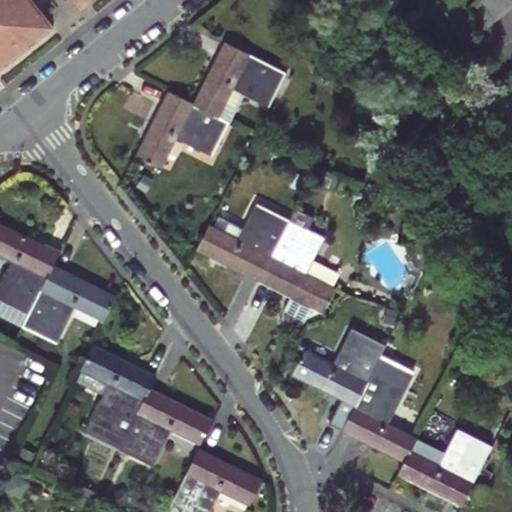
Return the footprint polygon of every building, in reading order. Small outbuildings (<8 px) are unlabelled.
[(0,0),(0,80),(33,51),(91,0),(0,0)] [(231,42),(200,106),(226,118),(240,89),(275,107),(292,72),(231,42)] [(200,106),(173,93),(143,156),(169,168),(183,139),(220,156),(236,123),(226,118),(200,106)] [(268,280),(298,219),(265,202),(247,239),(218,225),(206,250),(268,280)] [(331,235),(298,219),(268,280),(300,296),(292,313),(293,321),(305,328),(309,319),(332,311),(343,287),(313,272),(331,235)] [(0,312),(23,324),(52,264),(58,252),(0,224),(0,254),(12,260),(0,286),(0,312)] [(437,256),(427,238),(416,253),(430,269),(437,256)] [(116,295),(52,264),(23,324),(57,341),(74,306),(104,320),(116,295)] [(339,315),(332,311),(309,319),(305,328),(310,330),(312,326),(337,318),(339,315)] [(300,374),(363,405),(381,368),(393,344),(359,327),(341,363),(313,348),(300,374)] [(87,430),(121,446),(151,385),(156,374),(93,343),(77,378),(105,392),(87,430)] [(381,368),(363,405),(350,430),(412,462),(425,437),(395,423),(414,385),(381,368)] [(214,415),(151,385),(121,446),(154,462),(171,427),(202,442),(214,415)] [(425,437),(412,462),(406,474),(469,505),(500,444),(465,427),(453,452),(425,437)] [(200,445),(171,505),(184,511),(208,511),(219,490),(249,505),(263,475),(200,445)]
